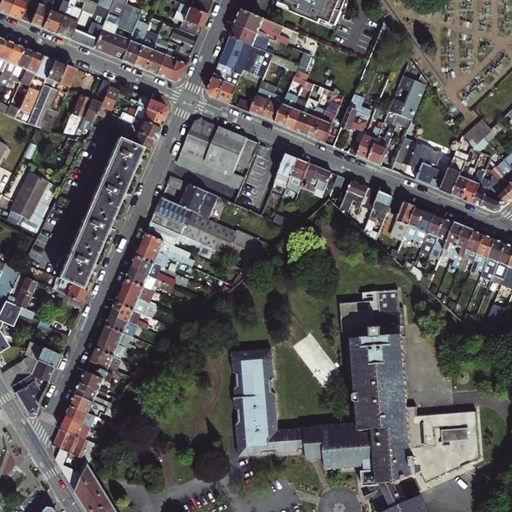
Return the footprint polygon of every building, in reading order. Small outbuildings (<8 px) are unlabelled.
[(0,0),(0,14),(5,17),(12,0),(0,0)] [(11,19),(17,22),(25,2),(20,0),(12,0),(5,17),(11,19)] [(34,29),(40,31),(52,0),(38,0),(33,12),(27,26),(34,29)] [(47,34),(54,37),(69,0),(68,0),(52,0),(40,31),(47,34)] [(68,43),(83,6),(74,3),(69,0),(54,37),(61,40),(68,43)] [(85,49),(91,52),(105,18),(111,3),(103,0),(99,0),(95,11),(89,25),(86,24),(77,46),(85,49)] [(126,0),(112,0),(111,3),(105,18),(116,22),(110,37),(113,38),(126,43),(127,42),(113,37),(115,30),(129,36),(134,25),(138,14),(124,7),(126,0)] [(197,0),(192,14),(205,19),(209,7),(212,0),(197,0)] [(340,13),(343,15),(349,1),(346,0),(277,0),(274,8),(332,32),(340,13)] [(27,26),(33,12),(26,9),(28,3),(25,2),(17,22),(23,24),(27,26)] [(83,6),(68,43),(77,46),(86,24),(89,25),(95,11),(83,6)] [(192,14),(172,6),(168,15),(174,18),(173,20),(178,22),(174,32),(196,41),(200,29),(205,19),(192,14)] [(236,20),(233,27),(270,42),(287,49),(291,40),(282,36),(284,30),(239,12),(236,20)] [(105,58),(113,38),(110,37),(116,22),(105,18),(91,52),(99,55),(105,58)] [(155,25),(149,23),(146,30),(141,43),(147,46),(155,25)] [(125,66),(130,68),(141,43),(146,30),(134,25),(129,36),(127,42),(126,43),(118,63),(125,66)] [(270,42),(233,27),(231,32),(228,40),(252,50),(264,55),(270,42)] [(174,32),(172,32),(168,41),(180,46),(178,51),(190,56),(193,48),(196,41),(174,32)] [(113,38),(105,58),(112,61),(118,63),(126,43),(113,38)] [(242,74),(252,50),(228,40),(223,53),(217,66),(241,75),(242,74)] [(0,63),(4,65),(12,46),(7,44),(2,42),(0,46),(0,63)] [(136,71),(142,73),(152,48),(147,46),(141,43),(130,68),(136,71)] [(12,46),(4,65),(0,75),(0,88),(4,91),(10,77),(21,50),(16,48),(12,46)] [(148,75),(153,78),(163,52),(152,48),(142,73),(148,75)] [(402,48),(397,58),(408,63),(409,59),(402,48)] [(21,50),(10,77),(14,79),(17,70),(22,72),(30,53),(25,51),(21,50)] [(252,50),(242,74),(251,78),(263,82),(270,65),(272,59),(264,55),(252,50)] [(175,57),(165,82),(172,85),(175,84),(178,83),(190,56),(178,51),(175,57)] [(159,80),(165,82),(175,57),(163,52),(153,78),(159,80)] [(30,53),(22,72),(19,81),(22,82),(26,73),(32,76),(39,57),(34,55),(30,53)] [(45,59),(39,57),(32,76),(31,77),(43,82),(52,62),(45,59)] [(272,59),(270,65),(283,70),(285,64),(272,59)] [(29,116),(26,124),(36,128),(47,133),(73,71),(56,64),(52,62),(43,82),(29,116)] [(285,64),(283,70),(294,75),(296,69),(285,64)] [(236,88),(240,77),(241,75),(217,66),(207,94),(207,97),(208,100),(227,108),(236,88)] [(396,128),(398,124),(409,96),(419,73),(409,69),(406,68),(401,80),(413,84),(408,96),(397,91),(385,121),(384,123),(391,126),(396,128)] [(403,125),(408,128),(426,84),(419,73),(409,96),(398,124),(403,125)] [(104,97),(107,90),(109,85),(101,82),(96,94),(104,97)] [(313,87),(303,83),(301,90),(310,94),(313,87)] [(275,90),(262,85),(259,92),(263,94),(260,102),(269,105),(275,90)] [(36,93),(26,89),(13,120),(15,121),(26,124),(29,116),(27,115),(36,93)] [(108,117),(110,111),(115,100),(118,95),(112,92),(107,90),(104,97),(99,108),(95,119),(105,123),(108,117)] [(122,100),(121,103),(129,106),(137,110),(163,121),(166,113),(165,110),(164,108),(141,99),(133,95),(130,103),(122,100)] [(354,95),(341,127),(349,130),(350,127),(353,128),(362,132),(370,112),(360,107),(364,100),(354,95)] [(279,129),(284,131),(296,102),(285,98),(280,110),(273,126),(279,129)] [(73,138),(80,122),(88,103),(83,101),(79,99),(71,119),(74,121),(70,131),(64,128),(61,135),(73,138)] [(262,122),(269,105),(260,102),(255,100),(249,116),(256,119),(262,122)] [(289,133),(294,135),(304,109),(306,106),(296,102),(284,131),(289,133)] [(95,119),(99,108),(92,104),(89,103),(81,123),(80,122),(73,138),(81,139),(82,135),(84,130),(89,132),(90,129),(92,124),(95,119)] [(249,115),(251,108),(239,103),(237,110),(249,115)] [(280,110),(269,105),(262,122),(268,124),(273,126),(280,110)] [(129,106),(127,112),(135,116),(137,110),(129,106)] [(303,138),(314,110),(311,108),(309,111),(304,109),(294,135),(299,137),(303,138)] [(124,117),(126,118),(158,132),(160,127),(163,121),(137,110),(135,116),(127,112),(124,117)] [(308,140),(313,143),(323,116),(325,114),(314,110),(303,138),(308,140)] [(124,117),(113,112),(110,119),(123,124),(126,118),(124,117)] [(323,116),(313,143),(318,145),(322,147),(334,118),(331,116),(329,119),(323,116)] [(105,123),(107,124),(153,144),(156,138),(158,132),(126,118),(123,124),(110,119),(108,117),(105,123)] [(257,143),(245,138),(233,133),(199,119),(196,120),(193,121),(180,151),(175,161),(181,164),(188,167),(195,170),(202,173),(209,176),(215,179),(223,182),(230,185),(238,189),(253,153),(256,145),(257,143)] [(368,162),(376,143),(385,121),(380,119),(379,122),(372,119),(362,143),(356,157),(361,159),(368,162)] [(462,137),(470,149),(481,138),(489,130),(490,129),(481,119),(462,137)] [(498,122),(495,125),(505,135),(508,133),(498,122)] [(119,134),(116,140),(140,151),(148,154),(151,149),(153,144),(107,124),(105,129),(119,134)] [(490,129),(489,130),(498,139),(500,141),(505,135),(495,125),(490,129)] [(380,167),(396,128),(391,126),(388,133),(386,132),(380,145),(376,143),(368,162),(374,164),(380,167)] [(489,130),(481,138),(489,147),(498,139),(489,130)] [(489,147),(481,138),(470,149),(480,153),(481,154),(489,147)] [(403,165),(402,164),(411,143),(412,143),(413,142),(405,139),(404,139),(395,162),(395,163),(403,166),(403,165)] [(108,230),(106,229),(109,223),(110,220),(117,204),(119,204),(121,200),(123,196),(121,196),(128,179),(130,180),(131,176),(133,173),(131,172),(140,151),(116,140),(86,210),(85,212),(82,219),(56,279),(60,281),(79,290),(87,272),(89,273),(90,270),(92,266),(91,265),(103,237),(104,238),(106,234),(108,230)] [(356,157),(362,143),(355,140),(349,154),(356,157)] [(429,187),(440,191),(446,176),(447,175),(436,170),(440,160),(442,155),(437,153),(432,151),(418,145),(412,143),(411,143),(402,164),(403,165),(413,168),(420,171),(418,174),(416,181),(429,187)] [(264,148),(256,145),(253,153),(260,156),(264,148)] [(446,193),(451,195),(463,165),(464,163),(465,161),(467,156),(456,151),(454,156),(453,158),(447,175),(446,176),(440,191),(446,193)] [(274,182),(285,186),(296,160),(290,157),(285,155),(274,182)] [(297,191),(298,187),(308,164),(303,162),(296,160),(285,186),(297,191)] [(456,197),(462,200),(469,180),(474,169),(468,167),(470,163),(465,161),(464,163),(463,165),(451,195),(456,197)] [(308,164),(298,187),(313,193),(315,189),(322,192),(330,174),(319,169),(308,164)] [(498,170),(511,184),(511,171),(505,164),(498,170)] [(493,178),(511,198),(511,184),(498,170),(498,169),(491,175),(493,178)] [(480,207),(489,188),(493,178),(491,175),(489,174),(487,171),(485,175),(473,204),(476,206),(480,207)] [(473,204),(485,175),(479,172),(475,183),(469,180),(462,200),(466,202),(473,204)] [(13,202),(4,221),(22,230),(46,182),(28,173),(13,202)] [(169,175),(165,184),(178,190),(182,181),(169,175)] [(329,187),(337,191),(342,179),(339,177),(334,175),(329,187)] [(511,198),(493,178),(489,188),(506,205),(510,202),(511,199),(511,198)] [(338,209),(346,216),(353,200),(361,204),(367,189),(358,185),(350,182),(338,209)] [(215,196),(187,183),(182,195),(178,204),(194,211),(204,216),(206,216),(215,196)] [(489,188),(480,207),(488,211),(493,213),(500,211),(506,205),(489,188)] [(370,216),(379,193),(373,191),(367,189),(361,204),(353,223),(363,232),(370,216)] [(385,196),(379,193),(370,216),(375,218),(380,219),(378,224),(380,224),(391,198),(385,196)] [(156,204),(152,212),(185,226),(188,219),(190,220),(194,211),(178,204),(160,196),(156,204)] [(71,204),(57,197),(55,203),(53,206),(67,212),(71,204)] [(404,235),(415,208),(407,205),(403,203),(395,222),(398,223),(390,241),(400,245),(404,235)] [(411,228),(417,230),(424,212),(419,210),(415,208),(404,235),(408,236),(411,228)] [(149,220),(188,238),(243,262),(255,238),(234,229),(233,231),(203,218),(204,216),(194,211),(190,220),(188,219),(185,226),(152,212),(150,217),(149,220)] [(423,242),(434,216),(430,214),(424,212),(417,230),(423,233),(420,238),(419,241),(423,242)] [(285,218),(274,214),(271,221),(282,226),(285,218)] [(367,236),(375,218),(370,216),(363,232),(367,236)] [(423,242),(433,246),(444,220),(438,218),(434,216),(423,242)] [(188,238),(149,220),(146,227),(144,232),(169,243),(173,244),(173,242),(177,244),(178,240),(186,244),(188,238)] [(433,246),(442,250),(452,224),(449,222),(444,220),(433,246)] [(388,240),(390,241),(398,223),(395,222),(388,240)] [(450,260),(463,228),(459,226),(452,224),(442,250),(436,265),(440,267),(445,257),(450,260)] [(411,228),(408,236),(413,239),(414,236),(417,230),(411,228)] [(461,259),(472,232),(467,230),(463,228),(450,260),(453,261),(451,266),(457,269),(461,259)] [(414,236),(420,238),(423,233),(417,230),(414,236)] [(169,243),(144,232),(142,237),(140,241),(149,246),(151,249),(179,261),(190,266),(193,260),(167,249),(169,243)] [(473,260),(482,236),(477,233),(472,232),(461,259),(465,261),(466,258),(473,260)] [(471,269),(480,273),(493,240),(488,238),(482,236),(473,260),(471,264),(468,273),(470,273),(471,269)] [(255,238),(243,262),(251,266),(273,246),(255,238)] [(489,281),(504,245),(498,242),(493,240),(480,273),(478,277),(489,281)] [(149,246),(140,241),(137,247),(134,254),(159,266),(162,260),(176,267),(179,261),(151,249),(149,246)] [(500,285),(507,267),(511,254),(511,247),(509,247),(504,245),(489,281),(500,285)] [(159,266),(134,254),(132,259),(129,265),(138,268),(139,271),(154,278),(159,266)] [(138,268),(129,265),(127,271),(124,278),(149,289),(151,283),(170,291),(172,286),(154,278),(139,271),(138,268)] [(19,274),(4,266),(0,274),(0,299),(5,301),(8,296),(11,289),(14,282),(17,276),(19,274)] [(17,276),(23,279),(35,284),(40,275),(22,267),(19,274),(17,276)] [(122,282),(119,288),(129,292),(131,296),(148,303),(153,291),(149,289),(124,278),(122,282)] [(14,282),(11,289),(29,297),(32,291),(35,284),(23,279),(22,281),(24,282),(22,286),(14,282)] [(51,291),(57,294),(82,305),(85,298),(87,293),(79,290),(60,281),(56,289),(53,288),(51,291)] [(117,293),(114,299),(139,310),(150,315),(154,306),(148,303),(131,296),(129,292),(119,288),(117,293)] [(27,304),(29,297),(11,289),(8,296),(16,299),(14,305),(11,304),(11,306),(20,309),(23,311),(27,304)] [(82,305),(57,294),(55,301),(79,312),(82,305)] [(365,494),(367,500),(371,498),(372,499),(372,502),(376,511),(425,511),(426,511),(425,511),(409,511),(397,485),(418,475),(423,487),(458,470),(457,459),(465,458),(466,467),(476,462),(473,416),(415,419),(414,409),(404,409),(399,340),(401,340),(399,311),(396,311),(395,294),(366,294),(359,295),(360,306),(336,307),(338,335),(348,335),(353,397),(350,399),(351,406),(353,407),(355,427),(310,429),(310,431),(275,433),(272,397),(269,394),(268,384),(271,380),(269,353),(230,355),(231,374),(234,378),(235,388),(233,390),(233,400),(232,401),(233,412),(237,415),(238,424),(234,429),(237,459),(258,459),(262,455),(272,454),(277,457),(297,455),(301,452),(306,451),(314,451),(315,461),(323,461),(324,468),(358,466),(358,471),(360,489),(367,489),(369,493),(365,494)] [(139,310),(114,299),(114,300),(112,305),(109,311),(118,314),(118,317),(134,324),(139,310)] [(11,306),(4,303),(0,310),(0,351),(7,347),(3,342),(0,336),(0,334),(4,332),(6,326),(11,328),(14,323),(17,316),(20,309),(11,306)] [(492,305),(486,319),(500,324),(505,311),(492,305)] [(17,316),(31,323),(34,316),(23,311),(20,309),(17,316)] [(118,314),(109,311),(107,316),(104,322),(129,334),(134,324),(118,317),(118,314)] [(464,314),(461,322),(469,330),(474,318),(464,314)] [(41,319),(38,326),(68,338),(69,335),(70,332),(41,319)] [(102,327),(99,334),(108,337),(110,341),(132,351),(135,344),(126,341),(129,334),(104,322),(102,327)] [(38,326),(35,332),(65,345),(66,342),(68,338),(38,326)] [(108,337),(99,334),(96,339),(94,346),(119,357),(121,352),(130,356),(132,351),(110,341),(108,337)] [(29,344),(26,351),(30,353),(28,357),(24,360),(2,374),(9,387),(31,373),(36,362),(54,370),(56,365),(59,357),(29,344)] [(119,357),(94,346),(91,351),(88,358),(114,369),(119,357)] [(30,353),(26,351),(22,359),(24,360),(28,357),(30,353)] [(31,373),(9,387),(16,398),(26,414),(34,415),(38,406),(32,395),(39,390),(30,376),(32,375),(48,382),(54,370),(36,362),(31,373)] [(82,371),(78,381),(104,393),(117,398),(124,383),(131,376),(123,373),(114,392),(107,388),(110,381),(107,380),(110,372),(87,362),(82,371)] [(104,393),(78,381),(76,386),(73,392),(111,409),(114,404),(102,398),(104,393)] [(111,409),(73,392),(71,398),(68,403),(94,415),(95,415),(97,410),(109,414),(111,410),(111,409)] [(94,415),(68,403),(66,408),(64,413),(73,417),(74,420),(88,426),(94,415)] [(106,420),(105,422),(113,435),(122,430),(111,410),(109,414),(106,420)] [(73,417),(64,413),(61,420),(58,426),(84,438),(88,426),(74,420),(73,417)] [(84,438),(58,426),(54,435),(52,441),(51,443),(59,446),(69,452),(66,460),(74,466),(66,480),(72,489),(88,458),(95,443),(84,438)] [(69,452),(59,446),(53,457),(55,462),(66,480),(74,466),(66,460),(69,452)] [(314,451),(306,451),(307,461),(312,461),(315,461),(314,451)] [(86,511),(115,511),(104,494),(87,464),(90,462),(88,458),(72,489),(86,511)]
